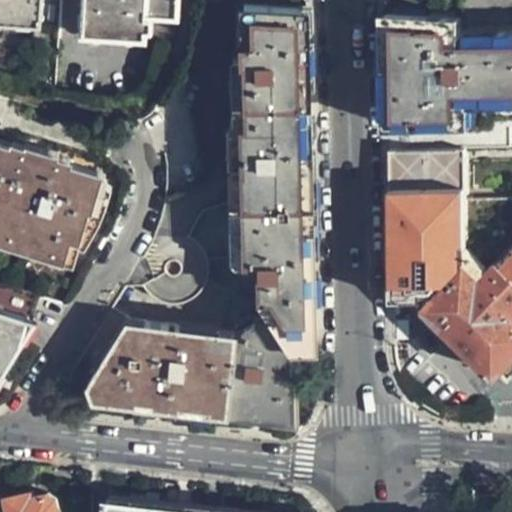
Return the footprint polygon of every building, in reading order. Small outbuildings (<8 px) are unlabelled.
[(0,0),(0,20),(38,23),(39,0),(0,0)] [(178,0),(84,0),(82,33),(145,36),(147,11),(177,13),(178,0)] [(511,0),(393,0),(389,5),(389,75),(390,147),(467,146),(511,144),(511,0)] [(168,150),(163,155),(164,170),(164,184),(162,200),(157,221),(154,230),(144,253),(135,268),(69,376),(86,386),(92,398),(292,415),(291,345),(315,343),(313,284),(310,153),(308,51),(307,7),(200,10),(192,42),(187,57),(180,73),(169,92),(161,103),(168,150)] [(0,232),(13,236),(14,232),(45,240),(43,245),(74,254),(79,236),(83,237),(86,224),(90,225),(95,206),(99,207),(103,189),(92,186),(96,170),(0,143),(0,232)] [(511,210),(469,255),(468,205),(467,146),(390,147),(392,223),(393,297),(420,297),(428,305),(501,373),(503,372),(511,379),(511,377),(511,210)] [(511,210),(511,172),(481,205),(468,205),(469,255),(511,210)] [(0,301),(36,311),(40,295),(0,283),(0,301)] [(0,381),(36,318),(0,309),(0,381)] [(59,511),(56,499),(48,494),(33,497),(31,493),(8,499),(10,511),(59,511)] [(207,511),(194,511),(170,508),(140,505),(109,503),(109,511),(207,511)]
